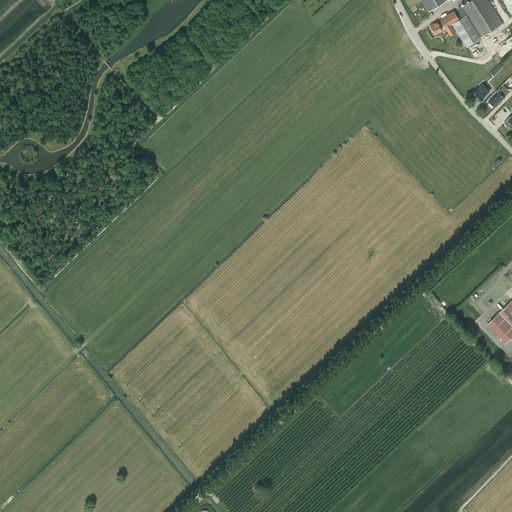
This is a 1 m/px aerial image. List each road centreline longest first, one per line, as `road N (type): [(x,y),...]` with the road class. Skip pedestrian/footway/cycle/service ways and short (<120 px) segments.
road 1 (tertiary): [(182,511),(511,199)]
road 2 (unclassified): [(511,151),(471,112),(397,0)]
